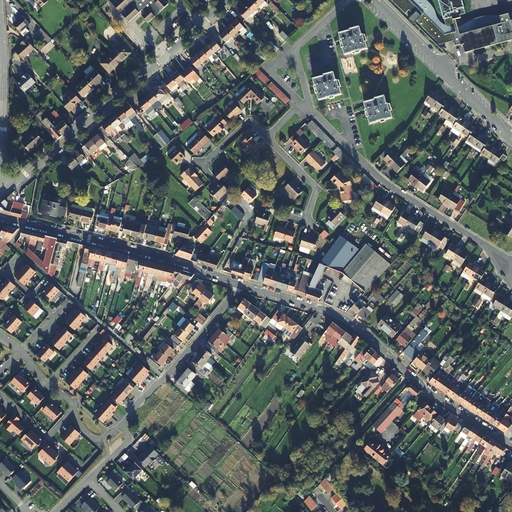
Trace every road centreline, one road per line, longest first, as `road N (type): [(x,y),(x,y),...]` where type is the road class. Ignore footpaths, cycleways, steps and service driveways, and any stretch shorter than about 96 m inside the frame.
road 1 (residential): [(242,284),(338,316),(437,397),(511,445)]
road 2 (residential): [(227,0),(1,189)]
road 3 (residential): [(310,108),(382,181),(511,261)]
road 4 (residential): [(0,217),(242,284)]
road 5 (residential): [(372,0),(511,136)]
road 6 (residential): [(20,351),(71,401),(88,436),(104,437),(122,423)]
road 7 (residential): [(242,284),(164,379)]
